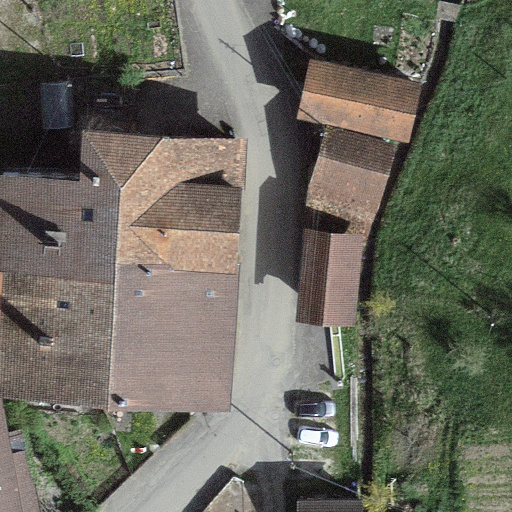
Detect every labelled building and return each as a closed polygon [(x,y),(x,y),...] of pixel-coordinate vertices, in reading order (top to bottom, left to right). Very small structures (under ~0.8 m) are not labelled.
[(400,130),(413,81),(314,61),(304,110),(400,130)] [(361,238),(391,144),(326,127),(303,226),(361,238)] [(5,270),(231,260),(234,143),(89,134),(88,175),(2,174),(1,270),(5,270)] [(350,240),(308,236),(303,297),(345,301),(350,240)] [(231,260),(5,270),(5,295),(0,294),(0,388),(143,396),(143,383),(221,387),(231,260)] [(0,511),(15,511),(9,484),(28,481),(18,434),(0,436),(0,511)] [(358,511),(359,499),(299,501),(298,511),(358,511)]
